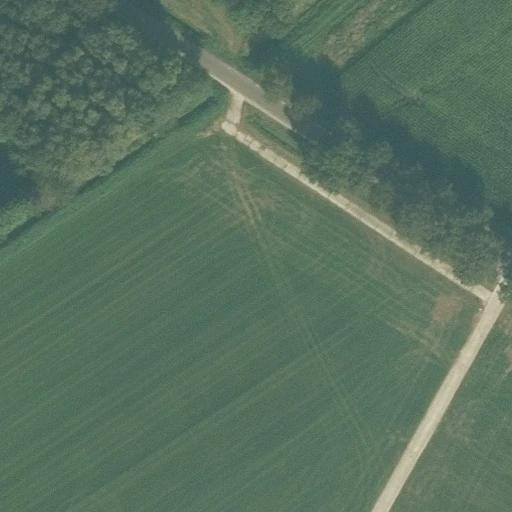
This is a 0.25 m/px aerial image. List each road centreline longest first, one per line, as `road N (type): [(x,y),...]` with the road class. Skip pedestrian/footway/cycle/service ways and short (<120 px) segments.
road 1 (unclassified): [(511,263),(111,0)]
road 2 (track): [(0,261),(226,108),(357,0)]
